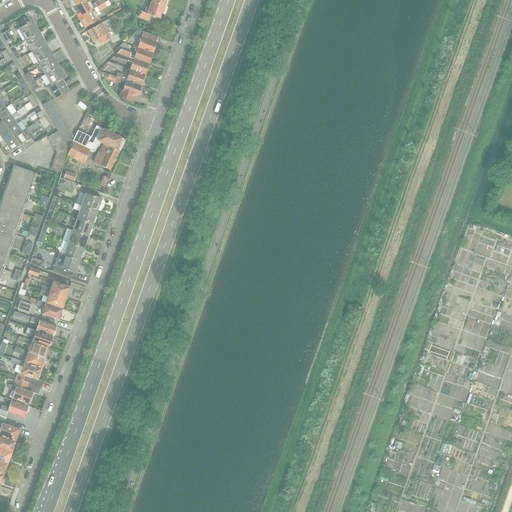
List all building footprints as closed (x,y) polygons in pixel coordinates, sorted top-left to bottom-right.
[(88,0),(83,0),(72,6),(75,12),(76,12),(78,16),(104,2),(102,0),(99,0),(91,5),(88,0)] [(104,2),(78,16),(81,21),(80,22),(83,26),(84,26),(84,27),(99,19),(95,13),(110,5),(108,1),(104,3),(104,2)] [(166,6),(151,1),(149,7),(146,6),(144,12),(140,10),(138,16),(149,20),(151,15),(159,18),(161,13),(163,14),(166,6)] [(18,29),(25,40),(39,32),(32,20),(18,29)] [(101,43),(109,38),(101,23),(87,30),(93,41),(98,39),(101,43)] [(141,37),(137,47),(153,53),(158,37),(137,29),(133,34),(141,37)] [(10,48),(15,45),(6,30),(1,34),(10,48)] [(39,32),(25,40),(31,51),(45,43),(39,32)] [(45,43),(31,51),(38,62),(52,55),(45,43)] [(118,53),(149,64),(153,53),(137,47),(134,56),(130,54),(131,53),(123,50),(118,53)] [(20,57),(16,49),(12,52),(16,60),(20,57)] [(149,64),(118,53),(117,57),(132,62),(130,69),(145,74),(149,64)] [(52,55),(38,62),(44,74),(58,66),(52,55)] [(20,57),(16,60),(21,68),(25,65),(20,57)] [(58,66),(44,74),(51,85),(48,87),(54,98),(68,90),(62,79),(65,77),(58,66)] [(117,72),(115,76),(141,85),(145,74),(130,69),(127,78),(122,76),(123,74),(117,72)] [(34,80),(29,72),(25,74),(29,82),(34,80)] [(141,85),(115,76),(115,77),(109,74),(107,79),(120,83),(121,81),(125,82),(122,91),(121,90),(121,91),(133,96),(133,95),(137,97),(141,85)] [(34,80),(29,82),(34,90),(38,88),(34,80)] [(133,96),(121,91),(118,97),(131,101),(133,96)] [(48,102),(42,106),(46,112),(56,106),(52,100),(48,102)] [(56,106),(46,112),(49,117),(59,111),(56,106)] [(5,108),(0,111),(0,122),(11,116),(5,108)] [(59,111),(49,117),(52,123),(62,117),(59,111)] [(11,116),(0,122),(0,134),(16,124),(11,116)] [(62,117),(52,123),(55,128),(65,122),(62,117)] [(16,124),(0,134),(0,135),(5,143),(22,131),(26,128),(21,122),(17,124),(16,124)] [(65,122),(55,128),(57,132),(59,134),(69,128),(65,122)] [(48,133),(52,130),(49,124),(44,127),(48,133)] [(99,145),(101,142),(104,143),(119,151),(120,149),(125,140),(113,133),(111,132),(111,133),(96,125),(90,137),(77,130),(74,137),(73,140),(73,141),(84,146),(90,149),(94,151),(97,146),(98,146),(99,145)] [(69,128),(59,134),(60,137),(61,138),(62,140),(72,134),(69,128)] [(22,131),(5,143),(11,151),(20,145),(24,150),(35,142),(31,137),(27,139),(22,131)] [(57,132),(48,137),(51,142),(60,137),(59,134),(57,132)] [(72,134),(62,140),(63,142),(68,152),(73,140),(74,137),(72,134)] [(60,137),(51,142),(54,148),(63,142),(62,140),(61,138),(60,137)] [(73,140),(68,152),(67,155),(73,158),(83,163),(90,149),(84,146),(73,141),(73,140)] [(63,142),(54,148),(56,153),(68,152),(63,142)] [(119,151),(104,143),(95,162),(110,169),(119,151)] [(56,153),(54,158),(65,162),(67,155),(68,152),(56,153)] [(54,158),(53,163),(63,167),(65,162),(54,158)] [(63,167),(53,163),(51,169),(61,173),(63,167)] [(0,269),(12,236),(11,236),(12,232),(13,229),(14,229),(27,193),(34,173),(14,165),(3,195),(0,203),(0,269)] [(66,171),(64,178),(74,181),(76,175),(66,171)] [(104,187),(108,178),(104,176),(100,185),(104,187)] [(70,188),(72,183),(59,178),(57,184),(70,188)] [(85,193),(81,206),(97,211),(101,199),(85,193)] [(44,208),(48,199),(48,198),(41,195),(38,206),(44,208)] [(79,211),(77,218),(92,223),(97,211),(81,206),(74,203),(73,208),(79,211)] [(34,236),(42,216),(35,213),(28,234),(34,236)] [(77,218),(72,230),(88,236),(92,223),(77,218)] [(72,230),(68,243),(84,248),(88,236),(72,230)] [(28,255),(32,243),(25,241),(21,253),(28,255)] [(59,253),(64,255),(79,260),(84,248),(68,243),(63,241),(62,244),(59,243),(57,249),(60,250),(59,253)] [(75,273),(79,260),(64,255),(60,267),(55,265),(53,271),(71,278),(73,272),(75,273)] [(42,268),(44,262),(31,257),(29,263),(42,268)] [(37,276),(39,270),(30,267),(28,273),(37,276)] [(19,281),(22,271),(15,269),(12,279),(19,281)] [(42,285),(41,290),(65,298),(67,294),(69,293),(70,290),(69,287),(53,281),(51,288),(42,285)] [(30,297),(30,298),(45,303),(61,308),(62,308),(64,307),(65,304),(64,302),(65,298),(41,290),(39,294),(48,296),(46,302),(30,297)] [(45,303),(30,298),(29,302),(44,307),(41,313),(58,319),(58,318),(60,317),(61,314),(60,312),(61,308),(45,303)] [(28,313),(31,305),(20,301),(17,309),(28,313)] [(27,327),(27,328),(51,336),(52,335),(54,335),(55,332),(54,330),(55,325),(31,316),(29,321),(38,324),(35,330),(27,327)] [(19,336),(19,337),(31,341),(47,347),(48,346),(50,345),(51,342),(50,340),(51,336),(27,328),(26,332),(34,334),(32,341),(19,336)] [(15,347),(28,352),(44,358),(44,357),(46,356),(47,353),(46,351),(47,347),(31,341),(19,337),(17,341),(30,345),(28,351),(15,347)] [(28,352),(15,347),(13,351),(26,356),(24,362),(40,368),(40,367),(42,366),(43,364),(42,362),(44,358),(28,352)] [(11,358),(9,362),(23,367),(20,373),(17,372),(16,378),(15,380),(28,385),(31,377),(36,379),(37,378),(39,377),(40,374),(39,372),(40,368),(24,362),(11,358)] [(15,380),(13,385),(9,384),(7,388),(14,390),(12,398),(28,403),(32,392),(26,390),(28,385),(15,380)] [(27,412),(28,409),(26,407),(27,405),(11,400),(8,407),(1,405),(0,408),(0,409),(23,417),(24,413),(27,412)] [(0,436),(14,441),(15,440),(16,441),(18,435),(17,434),(19,429),(0,422),(0,436)] [(14,441),(0,436),(0,448),(10,452),(11,451),(13,450),(14,447),(13,445),(14,441)] [(0,460),(6,463),(8,459),(10,458),(11,454),(10,453),(10,452),(0,448),(0,460)]
